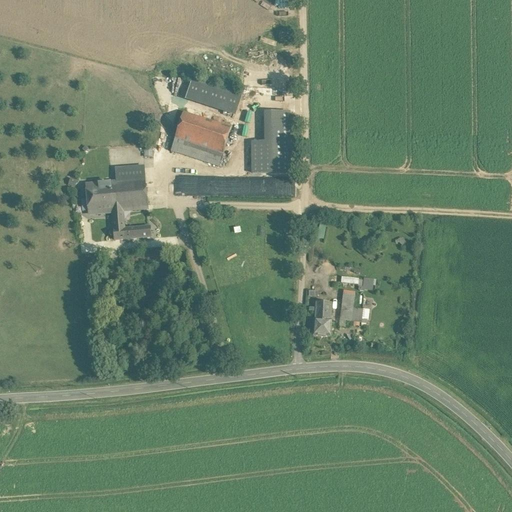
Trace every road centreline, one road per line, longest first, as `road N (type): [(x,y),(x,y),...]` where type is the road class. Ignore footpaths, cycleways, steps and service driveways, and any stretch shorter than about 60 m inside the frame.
road 1 (secondary): [(511,461),(435,393),(355,366),(0,400)]
road 2 (track): [(511,216),(183,202),(224,378)]
road 3 (track): [(302,0),(298,369)]
road 4 (track): [(303,107),(257,107),(234,172),(167,172),(165,192),(180,211)]
road 5 (track): [(189,240),(88,249),(87,226)]
